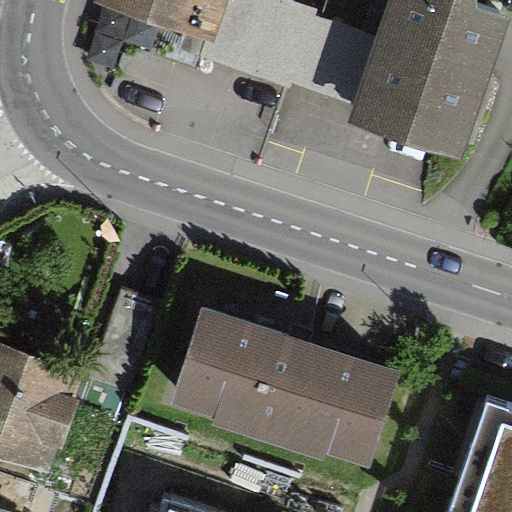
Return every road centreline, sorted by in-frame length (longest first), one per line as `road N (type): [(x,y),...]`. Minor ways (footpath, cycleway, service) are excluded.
road 1 (residential): [(511,299),(1,127)]
road 2 (residential): [(1,127),(36,0)]
